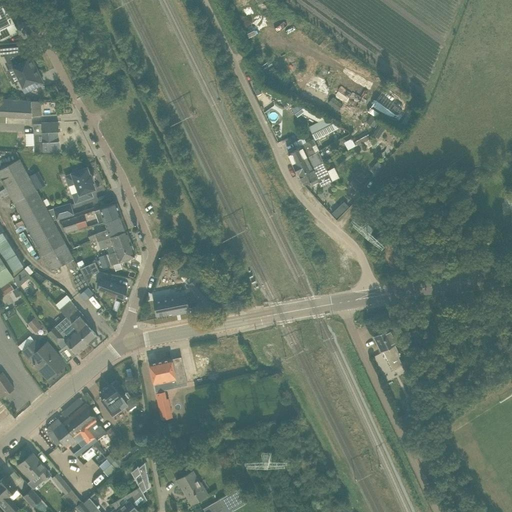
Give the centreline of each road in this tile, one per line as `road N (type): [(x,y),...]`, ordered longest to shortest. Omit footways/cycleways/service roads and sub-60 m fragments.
road 1 (unclassified): [(378,296),(355,252),(288,190),(199,0)]
road 2 (unclassified): [(440,511),(342,301)]
road 3 (tertiary): [(132,340),(342,301)]
road 4 (unclassified): [(155,254),(164,201),(122,120),(107,115),(88,124)]
road 5 (tertiary): [(0,448),(132,340)]
road 6 (unclassified): [(155,254),(88,124)]
road 7 (tertiary): [(378,296),(511,273)]
